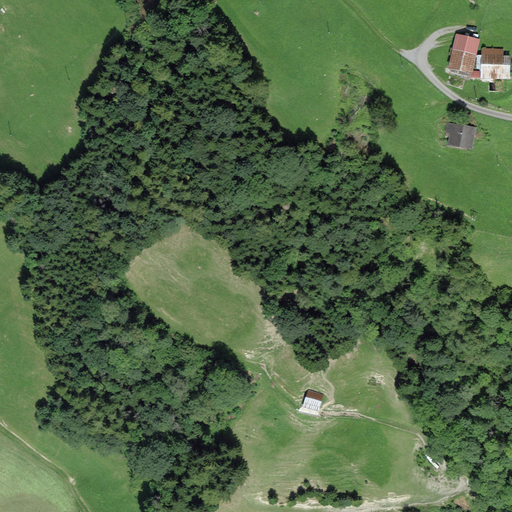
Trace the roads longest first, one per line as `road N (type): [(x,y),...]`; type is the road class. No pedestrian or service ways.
road 1 (track): [(462,26),(436,34),(424,50),(433,81),(469,107),(511,116)]
road 2 (track): [(0,423),(67,470),(87,511)]
